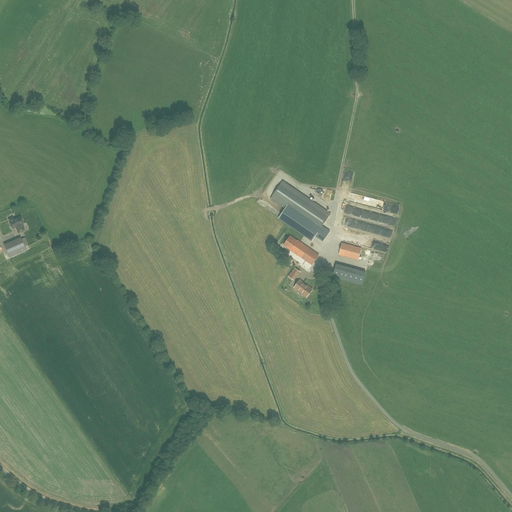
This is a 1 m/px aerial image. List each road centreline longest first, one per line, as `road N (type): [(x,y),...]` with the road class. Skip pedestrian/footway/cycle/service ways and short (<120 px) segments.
road 1 (track): [(329,307),(320,275),(356,95),(354,0)]
road 2 (unclassified): [(511,498),(464,451),(410,434),(388,414),(347,360),(329,307)]
